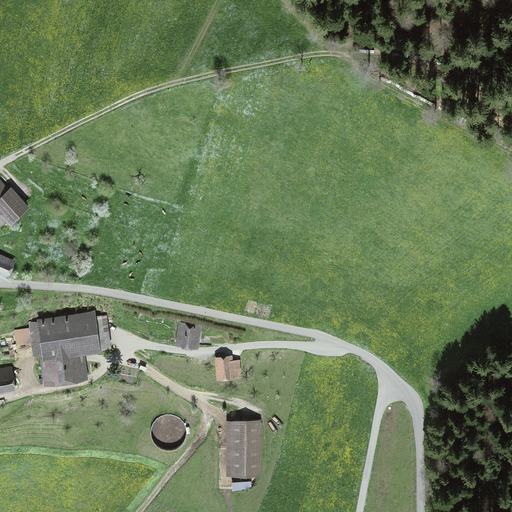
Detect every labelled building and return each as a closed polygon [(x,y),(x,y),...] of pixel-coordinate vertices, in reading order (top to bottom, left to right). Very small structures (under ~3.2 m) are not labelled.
[(10,189),(6,192),(0,185),(0,208),(12,221),(27,206),(10,189)] [(11,262),(0,256),(0,272),(6,275),(11,262)] [(96,349),(95,344),(109,342),(106,316),(92,318),(92,314),(30,322),(35,357),(46,355),(49,374),(80,370),(78,351),(96,349)] [(181,323),(179,340),(194,342),(196,325),(181,323)] [(228,359),(218,360),(219,371),(229,370),(228,359)] [(0,367),(0,386),(15,384),(11,366),(0,367)] [(258,472),(258,421),(233,421),(233,472),(258,472)]
